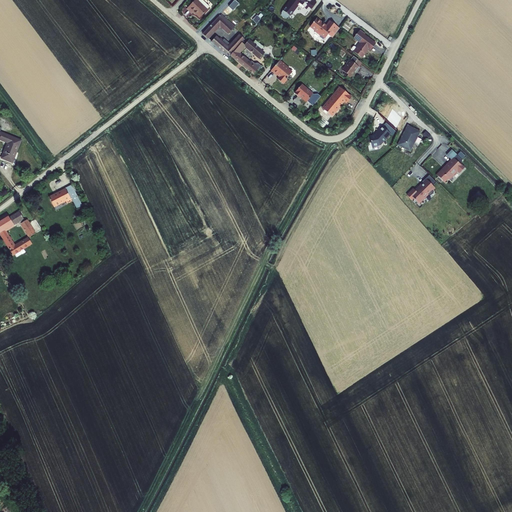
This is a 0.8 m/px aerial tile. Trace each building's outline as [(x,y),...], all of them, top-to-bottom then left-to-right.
[(292,0),(281,16),(288,21),(295,11),(300,15),(303,11),(305,12),(308,14),(313,8),(302,0),(292,0)] [(204,14),(206,11),(194,1),(192,4),(204,14)] [(196,22),(204,14),(192,4),(184,14),(189,18),(191,16),(196,22)] [(209,45),(226,60),(239,46),(241,43),(240,42),(250,31),(225,10),(200,39),(206,43),(215,32),(216,33),(218,31),(226,38),(232,31),(238,36),(224,51),(213,41),(209,45)] [(255,13),(250,18),(256,24),(261,19),(255,13)] [(340,29),(330,21),(326,25),(317,18),(310,28),(315,31),(314,32),(320,36),(325,39),(328,35),(332,39),(340,29)] [(370,51),(376,44),(364,35),(360,31),(359,31),(353,39),(359,43),(356,48),(353,51),(353,52),(362,59),(368,50),(370,51)] [(249,66),(238,57),(245,50),(259,61),(264,56),(248,43),(244,48),(240,46),(229,60),(251,78),(255,73),(256,74),(260,71),(256,68),(252,68),(249,65),(249,66)] [(359,68),(359,67),(354,64),(357,60),(353,57),(349,62),(348,62),(344,66),(345,67),(342,71),(345,74),(344,75),(350,80),(355,73),(359,68)] [(289,68),(280,61),(271,71),(276,76),(277,76),(278,77),(277,79),(283,85),(287,80),(292,72),(288,69),(289,68)] [(313,94),(302,85),(294,94),(299,98),(300,98),(306,103),(307,102),(313,107),(321,97),(318,94),(313,95),(313,94)] [(346,92),(341,88),(339,87),(322,109),(332,117),(340,107),(339,107),(341,105),(342,105),(344,103),(346,104),(352,97),(346,92)] [(374,134),(370,135),(372,147),(381,145),(389,136),(391,134),(392,135),(396,131),(386,122),(383,126),(382,125),(376,132),(374,134)] [(418,137),(421,131),(408,124),(397,145),(411,152),(415,143),(418,137)] [(431,135),(426,131),(422,135),(427,139),(431,135)] [(14,168),(23,146),(3,137),(0,142),(0,144),(10,149),(3,163),(14,168)] [(459,173),(465,167),(459,162),(466,156),(461,151),(457,155),(452,149),(447,154),(451,160),(436,174),(445,182),(448,178),(450,180),(458,172),(459,173)] [(437,182),(429,174),(422,182),(415,190),(413,188),(407,195),(412,200),(414,198),(420,204),(435,188),(433,185),(437,182)] [(63,194),(62,191),(45,199),(50,210),(62,205),(63,207),(68,205),(69,208),(76,205),(69,191),(63,194)] [(0,232),(1,232),(20,220),(15,213),(4,219),(0,222),(0,232)] [(25,238),(32,234),(23,220),(17,225),(25,238)] [(0,241),(10,257),(28,245),(24,239),(11,247),(4,236),(0,238),(0,241)]
